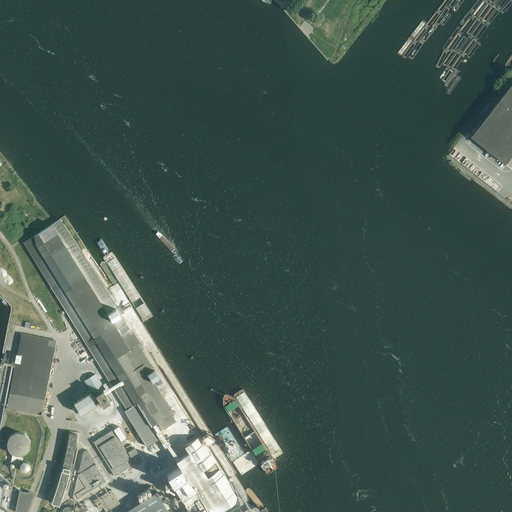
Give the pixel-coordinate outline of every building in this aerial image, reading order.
[(511,84),(472,136),(507,164),(511,156),(511,84)] [(242,511),(239,506),(228,511),(224,511),(223,510),(235,502),(237,497),(199,437),(184,446),(193,460),(187,464),(182,457),(179,459),(168,443),(170,441),(170,442),(171,441),(166,434),(163,435),(160,430),(163,428),(174,421),(171,416),(174,414),(154,381),(159,378),(158,376),(142,350),(144,348),(122,314),(120,315),(115,308),(117,307),(60,219),(56,222),(35,235),(25,242),(50,283),(67,311),(127,407),(128,408),(124,411),(129,420),(133,429),(135,432),(135,433),(139,441),(141,449),(159,438),(160,439),(158,440),(161,447),(165,444),(177,460),(176,461),(180,467),(167,475),(182,499),(185,504),(184,505),(189,511),(188,511),(167,511),(156,492),(123,511),(242,511)] [(41,415),(51,363),(56,341),(21,334),(7,408),(41,415)] [(110,401),(103,390),(105,389),(95,374),(85,380),(92,391),(74,402),(81,414),(100,401),(103,406),(110,401)] [(131,457),(121,441),(126,438),(119,426),(114,429),(113,429),(93,441),(115,476),(135,463),(131,457)] [(22,433),(21,433),(20,433),(19,432),(18,432),(17,433),(16,433),(15,433),(14,433),(13,434),(12,434),(12,435),(11,435),(10,436),(9,437),(9,438),(8,438),(8,439),(8,440),(7,441),(7,442),(7,443),(7,444),(7,445),(7,446),(7,447),(8,447),(8,448),(8,449),(9,450),(10,451),(10,452),(11,453),(12,454),(13,454),(14,454),(14,455),(15,455),(16,455),(17,455),(18,455),(20,455),(21,455),(22,455),(23,454),(24,454),(25,453),(26,452),(27,452),(28,451),(28,450),(29,449),(29,448),(30,447),(30,446),(30,445),(30,443),(30,442),(30,441),(29,440),(29,439),(28,438),(28,437),(27,436),(26,435),(25,434),(24,434),(23,433),(22,433)] [(72,471),(74,463),(72,463),(73,457),(74,452),(76,440),(77,434),(69,433),(68,439),(67,444),(66,450),(65,456),(64,461),(62,467),(63,467),(62,470),(60,475),(59,481),(57,486),(55,492),(53,497),(51,503),(59,505),(61,500),(63,494),(65,489),(68,478),(70,478),(72,471)] [(106,481),(95,464),(87,450),(83,452),(78,473),(79,474),(78,475),(78,476),(77,477),(73,497),(75,501),(78,498),(78,499),(92,490),(106,481)] [(28,462),(27,462),(26,462),(26,461),(25,461),(24,461),(23,462),(22,462),(21,463),(21,464),(20,464),(20,465),(20,466),(20,467),(20,468),(21,469),(21,470),(22,470),(22,471),(23,471),(24,471),(25,471),(26,471),(27,471),(28,470),(29,469),(30,468),(30,467),(30,466),(30,465),(29,464),(29,463),(28,463),(28,462)] [(151,485),(136,495),(139,500),(155,490),(151,485)] [(117,501),(116,499),(116,498),(111,490),(94,500),(99,508),(100,509),(103,506),(106,511),(119,503),(118,500),(117,501)] [(27,511),(35,493),(29,491),(28,493),(20,491),(15,511),(17,511),(27,511)]
